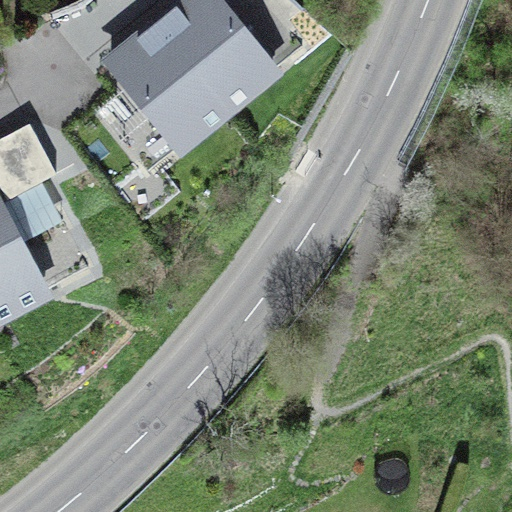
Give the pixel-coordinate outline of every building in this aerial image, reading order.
[(17,0),(0,0),(0,37),(28,28),(17,0)] [(46,0),(17,0),(28,28),(53,19),(46,0)] [(207,1),(160,34),(233,136),(280,103),(207,1)] [(183,171),(233,136),(160,34),(111,69),(183,171)] [(0,199),(0,318),(51,290),(0,199)]
